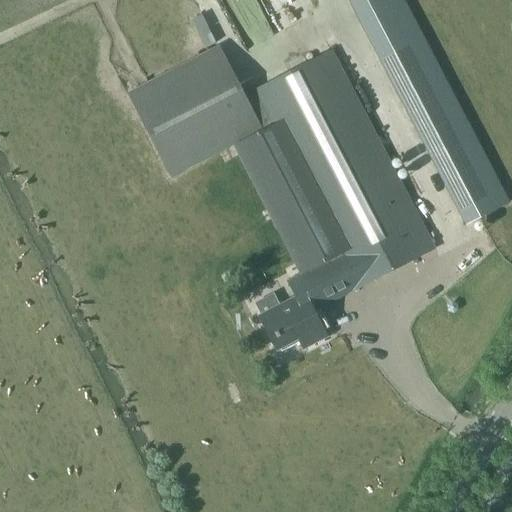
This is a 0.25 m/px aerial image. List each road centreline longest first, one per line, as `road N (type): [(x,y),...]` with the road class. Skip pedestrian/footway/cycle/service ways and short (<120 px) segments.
road 1 (track): [(457,254),(332,24),(245,68),(207,0)]
road 2 (tertiary): [(448,511),(511,397)]
